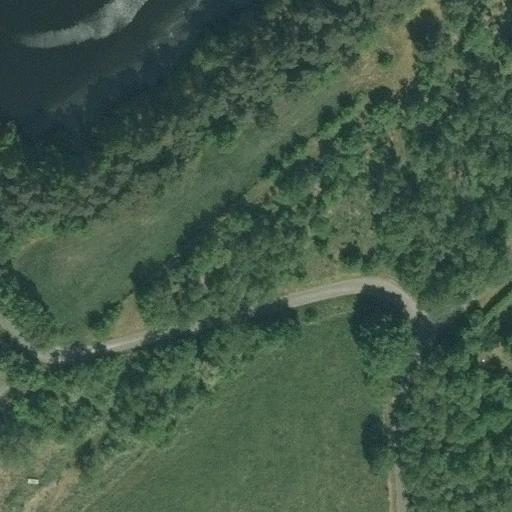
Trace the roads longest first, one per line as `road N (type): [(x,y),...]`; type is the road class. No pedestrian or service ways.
road 1 (unclassified): [(0,315),(36,352),(59,356),(366,284),(393,291),(427,332)]
road 2 (unclassified): [(427,332),(402,381),(402,511)]
